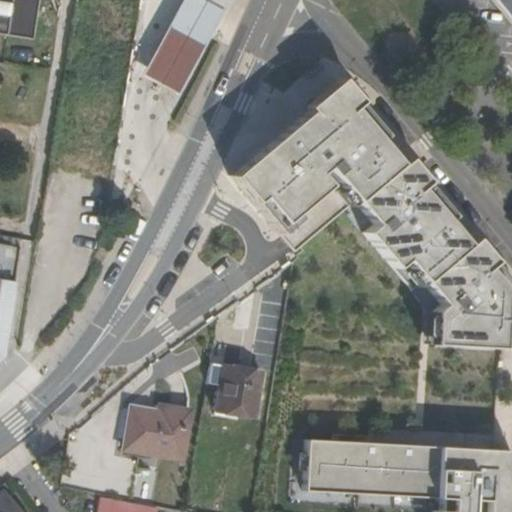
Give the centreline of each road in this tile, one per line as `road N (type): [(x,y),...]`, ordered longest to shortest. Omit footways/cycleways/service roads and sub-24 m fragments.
road 1 (primary): [(257,0),(169,190),(65,378)]
road 2 (primary): [(65,378),(124,327),(263,54)]
road 3 (residential): [(344,42),(511,238)]
